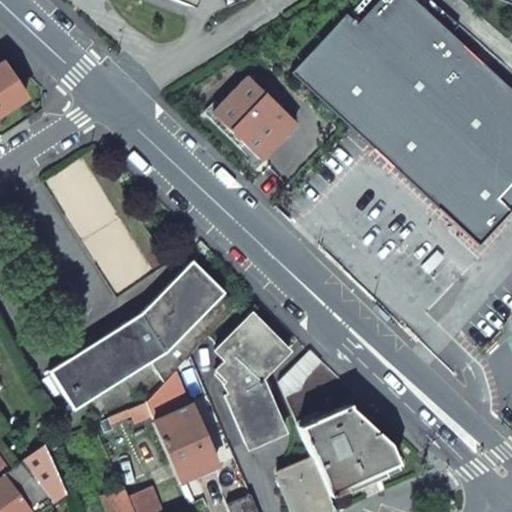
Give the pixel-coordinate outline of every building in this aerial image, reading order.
[(378,0),(355,25),(344,14),(290,73),(351,129),(460,231),(478,248),(483,242),(485,245),(492,238),(489,236),(511,212),(497,199),(511,183),(511,92),(504,84),(412,0),(378,0)] [(0,113),(24,97),(0,62),(0,113)] [(294,124),(246,77),(210,113),(259,160),(294,124)] [(511,212),(511,210),(511,183),(497,199),(511,212)] [(190,261),(138,314),(162,351),(149,360),(163,381),(238,305),(190,261)] [(162,351),(138,314),(93,343),(47,372),(50,376),(61,393),(72,410),(149,360),(162,351)] [(286,347),(248,314),(214,350),(224,363),(215,370),(225,382),(222,386),(227,396),(224,397),(244,447),(280,431),(257,375),(286,347)] [(355,392),(320,359),(302,380),(299,387),(283,395),(297,427),(341,407),(355,392)] [(61,393),(50,376),(43,381),(53,397),(61,393)] [(176,411),(163,381),(143,402),(151,421),(176,411)] [(215,463),(190,405),(176,411),(151,421),(178,480),(215,463)] [(398,459),(341,407),(297,427),(312,459),(328,494),(332,492),(331,489),(361,476),(398,459)] [(0,511),(39,511),(65,495),(43,443),(0,475),(0,511)] [(328,494),(312,459),(275,476),(290,511),(330,511),(335,510),(328,494)] [(131,511),(120,486),(99,495),(106,511),(131,511)] [(257,511),(249,494),(225,504),(228,511),(257,511)]
